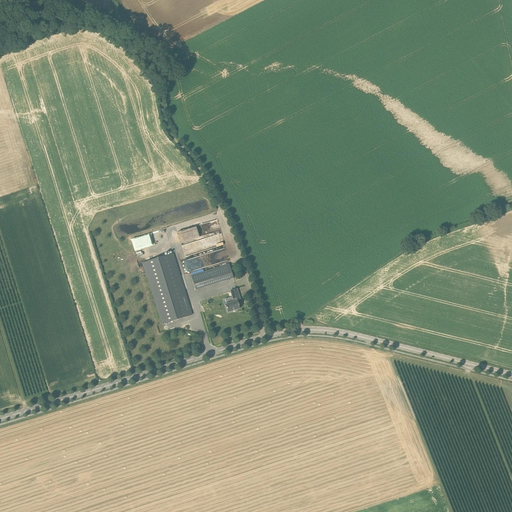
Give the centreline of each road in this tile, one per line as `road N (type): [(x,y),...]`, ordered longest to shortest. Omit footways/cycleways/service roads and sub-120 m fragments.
road 1 (track): [(54,0),(109,33),(156,82),(166,119),(229,223),(266,341)]
road 2 (tertiary): [(0,418),(265,336)]
road 3 (tertiary): [(511,375),(347,333),(265,336)]
